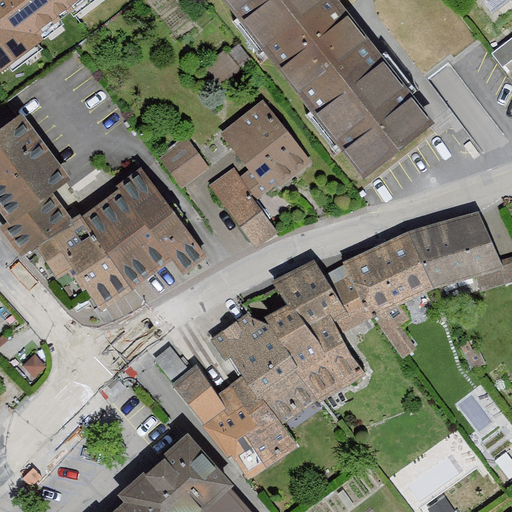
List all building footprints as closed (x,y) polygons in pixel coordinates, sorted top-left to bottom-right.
[(328,0),(222,0),(358,174),(424,122),(328,0)] [(511,0),(483,0),(497,18),(511,6),(511,0)] [(0,54),(18,41),(0,18),(0,54)] [(246,166),(228,179),(252,209),(314,169),(265,110),(224,140),(246,166)] [(2,235),(27,268),(43,257),(79,233),(75,228),(55,201),(71,190),(27,130),(0,150),(0,207),(14,226),(2,235)] [(188,148),(161,167),(182,195),(209,176),(188,148)] [(228,179),(211,192),(256,250),(273,237),(252,209),(228,179)] [(85,222),(137,298),(177,268),(184,279),(212,260),(147,180),(85,222)] [(483,219),(412,241),(437,298),(479,285),(482,295),(511,288),(511,264),(506,266),(483,219)] [(79,233),(43,257),(61,287),(76,280),(101,319),(137,298),(85,222),(75,228),(79,233)] [(349,281),(375,326),(404,367),(418,357),(402,334),(411,327),(402,314),(437,298),(412,241),(343,270),(349,281)] [(291,314),(267,328),(305,377),(322,409),(370,383),(345,340),(375,326),(349,281),(335,289),(320,268),(276,292),(291,314)] [(256,314),(218,343),(249,383),(267,406),(305,377),(267,328),(256,314)] [(322,409),(305,377),(267,406),(249,383),(222,401),(200,375),(193,379),(171,354),(155,367),(174,393),(250,488),(302,456),(286,431),(322,409)] [(247,511),(184,432),(117,491),(123,497),(135,511),(247,511)] [(135,511),(123,497),(105,511),(135,511)]
